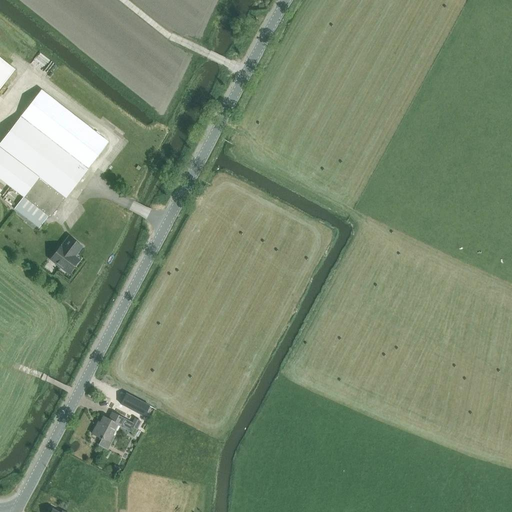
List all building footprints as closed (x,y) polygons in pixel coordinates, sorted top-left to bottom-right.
[(0,88),(15,69),(0,57),(0,88)] [(40,92),(20,118),(44,137),(64,111),(40,92)] [(64,111),(44,137),(20,118),(0,144),(0,179),(23,197),(48,216),(50,218),(107,144),(64,111)] [(5,197),(14,201),(16,196),(8,192),(5,197)] [(23,197),(19,203),(43,222),(48,216),(23,197)] [(69,237),(61,246),(50,259),(69,273),(79,260),(73,255),(75,252),(76,253),(81,247),(69,237)] [(144,417),(149,406),(126,394),(121,404),(144,417)] [(98,423),(92,434),(102,439),(99,444),(107,449),(114,436),(113,435),(118,425),(120,426),(124,418),(112,412),(109,419),(103,416),(99,424),(98,423)] [(135,418),(130,426),(137,430),(141,421),(135,418)]
